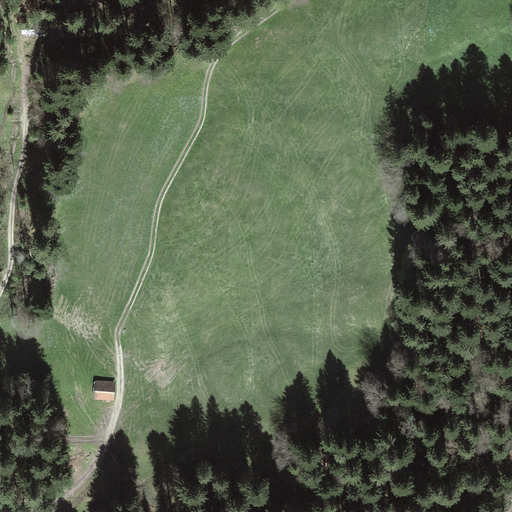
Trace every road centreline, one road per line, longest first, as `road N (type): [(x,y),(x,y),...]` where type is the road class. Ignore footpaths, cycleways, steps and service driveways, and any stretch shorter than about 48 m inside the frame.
road 1 (track): [(287,0),(212,61),(202,118),(160,199),(151,250),(118,330),(118,394),(96,461),(63,496),(15,511)]
road 2 (track): [(23,72),(25,141),(0,293)]
